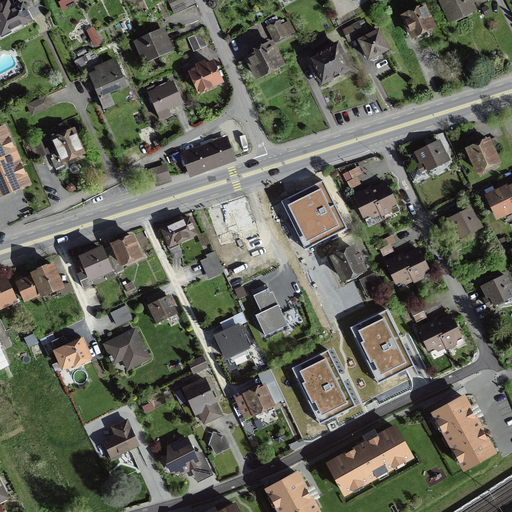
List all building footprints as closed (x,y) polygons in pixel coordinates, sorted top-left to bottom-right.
[(467,0),(440,0),(452,24),(474,13),(467,0)] [(19,2),(0,11),(0,33),(2,37),(30,23),(19,2)] [(420,8),(398,19),(410,43),(432,32),(420,8)] [(279,22),(268,27),(275,41),(286,35),(279,22)] [(161,30),(138,39),(147,61),(170,52),(161,30)] [(375,30),(352,41),(364,65),(387,54),(375,30)] [(201,32),(187,38),(194,52),(208,46),(201,32)] [(326,36),(309,45),(312,50),(328,41),(326,36)] [(265,43),(242,54),(254,78),(277,66),(265,43)] [(332,52),(309,63),(321,87),(343,76),(332,52)] [(208,60),(186,72),(197,95),(220,84),(208,60)] [(111,65),(88,77),(100,100),(122,89),(111,65)] [(172,85),(149,96),(161,120),(184,109),(172,85)] [(370,85),(360,90),(367,104),(377,100),(370,85)] [(45,97),(28,105),(33,114),(50,107),(45,97)] [(0,196),(29,184),(4,127),(0,129),(0,196)] [(72,127),(52,136),(59,153),(51,156),(56,168),(84,155),(72,127)] [(235,158),(227,135),(182,152),(190,174),(235,158)] [(43,139),(35,142),(40,155),(48,152),(43,139)] [(499,163),(488,139),(464,150),(475,174),(499,163)] [(448,163),(439,142),(415,153),(424,174),(448,163)] [(167,166),(153,170),(155,180),(170,176),(167,166)] [(360,166),(344,173),(347,181),(358,176),(363,174),(360,166)] [(358,176),(347,181),(351,189),(361,184),(358,176)] [(395,205),(386,183),(370,190),(381,215),(382,217),(390,213),(391,207),(395,205)] [(341,232),(323,197),(317,184),(281,201),(305,249),(341,232)] [(496,220),(511,213),(511,202),(505,188),(505,187),(485,196),(496,220)] [(370,190),(369,189),(351,197),(361,220),(371,215),(373,219),(381,215),(370,190)] [(481,229),(472,209),(447,220),(456,240),(481,229)] [(196,238),(189,219),(160,230),(168,249),(196,238)] [(139,259),(130,235),(108,243),(117,267),(139,259)] [(382,240),(386,247),(391,244),(396,242),(393,235),(382,240)] [(386,247),(380,250),(384,256),(394,251),(391,244),(386,247)] [(364,271),(353,247),(328,258),(339,283),(364,271)] [(107,273),(98,248),(76,256),(85,280),(107,273)] [(428,271),(419,250),(402,258),(414,284),(414,285),(423,281),(424,273),(428,271)] [(222,273),(215,253),(203,257),(210,277),(222,273)] [(402,258),(401,256),(383,264),(393,287),(403,283),(405,288),(414,284),(402,258)] [(28,274),(29,277),(37,298),(61,288),(51,264),(28,274)] [(375,274),(361,281),(367,294),(381,287),(375,274)] [(21,304),(37,298),(29,277),(13,284),(21,304)] [(511,299),(511,291),(506,277),(481,288),(487,302),(491,300),(494,307),(511,299)] [(0,309),(14,304),(3,278),(0,279),(0,309)] [(257,308),(247,313),(263,341),(292,328),(277,298),(272,285),(251,294),(257,308)] [(176,316),(167,298),(148,307),(157,325),(176,316)] [(415,306),(418,313),(423,311),(429,308),(426,301),(415,306)] [(127,306),(113,313),(119,326),(133,319),(127,306)] [(418,313),(413,316),(417,323),(427,318),(423,311),(418,313)] [(409,365),(390,330),(384,317),(355,331),(380,381),(409,365)] [(461,339),(451,318),(435,325),(446,349),(447,352),(456,347),(455,341),(461,339)] [(435,325),(434,323),(416,331),(426,354),(433,351),(435,354),(446,349),(435,325)] [(248,349),(237,326),(213,337),(224,361),(248,349)] [(151,360),(135,330),(103,347),(113,366),(122,362),(127,372),(151,360)] [(90,362),(80,340),(51,352),(59,371),(71,366),(72,369),(90,362)] [(203,357),(188,363),(192,373),(207,366),(203,357)] [(351,407),(332,372),(326,359),(297,373),(322,423),(351,407)] [(222,418),(204,380),(181,390),(194,417),(198,415),(203,426),(222,418)] [(274,408),(264,384),(245,391),(234,401),(242,421),(274,408)] [(499,458),(466,400),(431,420),(464,478),(499,458)] [(139,449),(127,421),(110,429),(113,437),(103,442),(111,461),(139,449)] [(412,457),(395,428),(325,464),(342,496),(412,457)] [(224,437),(215,434),(213,447),(216,453),(227,446),(224,437)] [(201,466),(189,441),(162,454),(174,479),(201,466)] [(322,511),(300,473),(267,492),(278,511),(322,511)] [(0,503),(8,499),(0,482),(0,503)]
